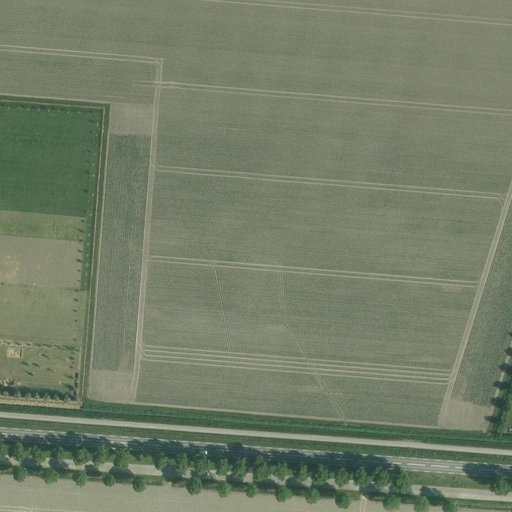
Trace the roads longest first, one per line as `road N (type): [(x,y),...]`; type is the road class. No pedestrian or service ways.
road 1 (unclassified): [(0,414),(511,452)]
road 2 (unclassified): [(511,496),(0,459)]
road 3 (secondary): [(0,437),(511,472)]
